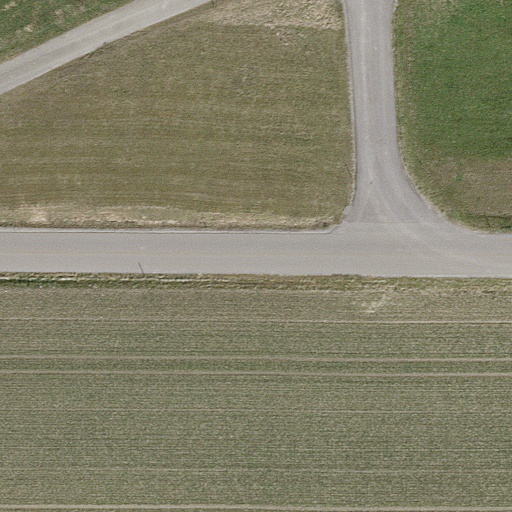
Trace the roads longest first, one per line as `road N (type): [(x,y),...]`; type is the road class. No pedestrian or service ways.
road 1 (tertiary): [(0,252),(511,257)]
road 2 (track): [(369,0),(388,257)]
road 3 (track): [(178,0),(0,78)]
